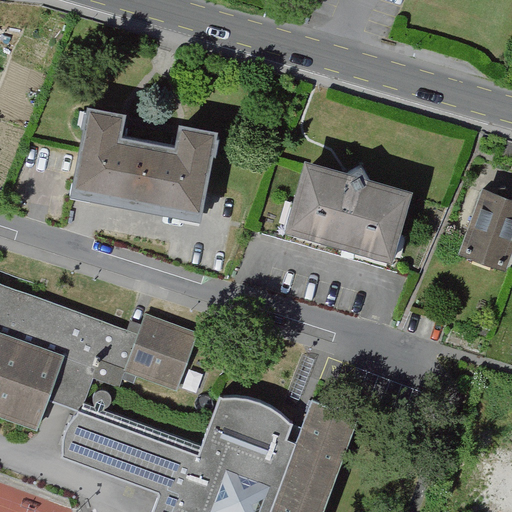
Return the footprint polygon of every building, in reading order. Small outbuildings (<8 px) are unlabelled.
[(134,108),(98,101),(82,187),(211,210),(227,123),(188,116),(184,138),(130,128),(134,108)] [(318,152),(298,219),(401,250),(421,183),(318,152)] [(511,191),(490,184),(467,248),(511,263),(511,191)] [(0,418),(38,434),(51,402),(78,408),(86,405),(97,376),(123,386),(127,375),(177,395),(201,333),(148,312),(138,337),(0,283),(0,418)] [(160,487),(150,511),(269,511),(297,438),(291,436),(288,434),(293,419),(291,418),(266,400),(247,393),(226,393),(219,391),(199,451),(86,405),(78,408),(71,417),(66,427),(62,440),(63,446),(62,453),(160,487)] [(297,438),(269,511),(321,511),(358,414),(313,396),(297,438)] [(483,484),(511,492),(511,423),(503,420),(483,484)]
